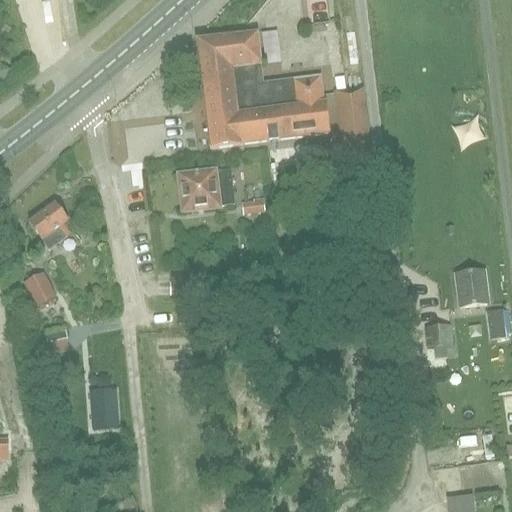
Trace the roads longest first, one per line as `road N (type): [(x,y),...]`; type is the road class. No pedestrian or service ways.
road 1 (unclassified): [(401,511),(425,489),(359,0)]
road 2 (primary): [(0,152),(179,0)]
